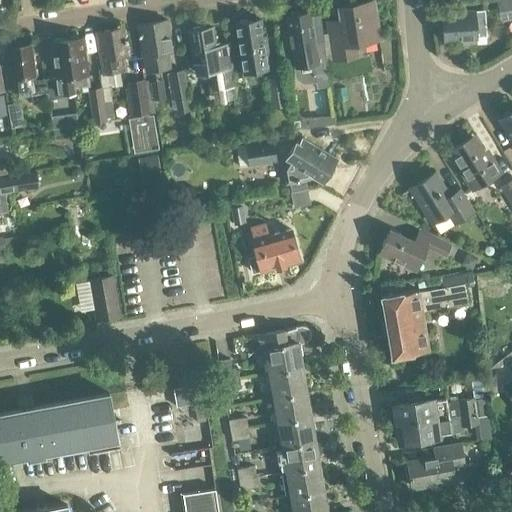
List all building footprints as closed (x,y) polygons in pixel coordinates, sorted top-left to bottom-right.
[(511,1),(498,4),(501,21),(511,19),(511,1)] [(327,22),(329,34),(333,62),(357,58),(355,45),(379,41),(373,3),(339,9),(341,19),(327,22)] [(485,11),(474,12),(460,13),(461,16),(443,17),(444,28),(441,30),(442,37),(445,39),(445,42),(461,41),(462,45),(473,45),(472,40),(477,40),(476,38),(486,38),(485,11)] [(327,85),(325,74),(319,39),(315,40),(310,14),(300,15),(298,13),(292,14),(291,17),(287,17),(289,32),(284,33),(286,46),(291,45),(292,48),(293,48),(296,61),(310,59),(314,87),(327,85)] [(239,25),(236,25),(243,73),(271,69),(266,38),(263,38),(260,21),(249,23),(247,21),(240,22),(239,25)] [(167,22),(139,27),(146,73),(170,69),(168,54),(172,54),(167,22)] [(124,29),(97,33),(104,75),(120,73),(117,59),(129,57),(124,29)] [(229,49),(219,51),(219,46),(216,46),(213,29),(202,31),(199,29),(193,30),(191,33),(188,33),(193,65),(191,68),(204,78),(210,77),(212,91),(224,89),(226,101),(237,99),(229,49)] [(69,41),(67,41),(73,90),(89,88),(84,39),(80,40),(78,38),(71,39),(69,41)] [(73,90),(67,41),(65,42),(63,39),(56,41),(54,43),(51,44),(57,92),(73,90)] [(17,48),(7,49),(13,91),(19,91),(19,97),(37,95),(36,88),(35,77),(36,77),(32,46),(28,46),(27,44),(19,45),(17,48)] [(183,73),(170,75),(175,102),(188,100),(183,73)] [(285,104),(282,73),(267,75),(270,106),(285,104)] [(143,82),(129,84),(134,118),(148,116),(143,82)] [(103,88),(89,90),(94,125),(108,123),(103,88)] [(12,131),(24,128),(20,104),(8,106),(12,131)] [(511,114),(511,115),(508,113),(503,116),(503,120),(500,122),(511,141),(511,114)] [(131,127),(138,125),(143,152),(158,149),(154,123),(153,116),(129,120),(131,127)] [(292,132),(311,129),(309,120),(305,121),(299,116),(290,117),(292,132)] [(473,139),(449,154),(473,191),(500,174),(494,163),(489,165),(473,139)] [(245,147),(248,166),(276,162),(273,142),(245,147)] [(300,143),(289,163),(286,168),(288,184),(313,180),(314,177),(322,182),(323,180),(326,179),(329,174),(329,170),(334,160),(309,146),(308,147),(300,143)] [(141,159),(144,179),(160,177),(157,156),(141,159)] [(0,177),(11,176),(9,164),(0,165),(0,177)] [(0,178),(0,194),(40,186),(37,171),(0,178)] [(435,175),(411,189),(432,223),(448,214),(454,225),(474,213),(460,190),(449,197),(435,175)] [(511,181),(501,188),(511,205),(511,181)] [(308,191),(288,195),(291,208),(310,204),(308,191)] [(242,208),(232,210),(235,225),(246,223),(242,208)] [(270,236),(268,227),(267,224),(250,229),(253,241),(257,258),(250,260),(253,273),(261,271),(262,272),(276,268),(285,266),(300,261),(291,230),(270,236)] [(419,230),(414,242),(390,231),(379,255),(416,271),(427,248),(432,249),(446,256),(451,244),(419,230)] [(468,304),(466,289),(474,288),(472,274),(442,279),(443,289),(419,293),(419,291),(417,291),(417,292),(402,294),(400,294),(400,295),(383,298),(383,297),(382,298),(382,299),(385,317),(383,317),(385,327),(387,326),(392,357),(392,359),(394,358),(411,355),(413,355),(428,352),(430,352),(426,330),(423,312),(468,304)] [(113,277),(89,282),(97,321),(120,317),(113,277)] [(265,350),(266,354),(269,374),(303,368),(299,343),(288,345),(286,331),(250,337),(253,352),(265,350)] [(219,362),(222,382),(240,379),(238,369),(232,370),(230,360),(219,362)] [(308,393),(303,368),(269,374),(274,398),(308,393)] [(498,395),(496,378),(483,379),(484,396),(498,395)] [(241,389),(240,379),(222,382),(224,393),(241,389)] [(203,385),(174,391),(177,408),(205,403),(206,403),(203,385)] [(312,417),(308,393),(274,398),(278,423),(312,417)] [(109,394),(34,409),(20,412),(0,415),(0,462),(28,457),(28,460),(44,457),(44,454),(88,446),(118,440),(115,422),(113,412),(109,394)] [(477,418),(486,416),(484,399),(474,400),(474,399),(458,401),(461,419),(461,420),(477,418)] [(393,406),(396,428),(449,420),(446,401),(433,403),(433,400),(421,402),(419,400),(410,401),(409,404),(393,406)] [(312,417),(278,423),(282,448),(316,442),(312,417)] [(462,428),(473,427),(478,426),(477,418),(461,420),(461,419),(449,420),(396,428),(397,430),(394,432),(395,440),(398,441),(399,444),(438,438),(438,436),(451,434),(463,432),(462,428)] [(229,422),(231,432),(248,429),(246,419),(229,422)] [(250,439),(248,429),(231,432),(232,442),(250,439)] [(321,444),(316,442),(282,448),(286,473),(320,467),(318,455),(322,452),(321,444)] [(461,445),(433,450),(435,459),(406,465),(411,488),(430,485),(431,491),(441,489),(440,483),(455,480),(453,471),(465,468),(461,445)] [(320,467),(286,473),(291,498),(325,492),(320,467)] [(239,481),(257,478),(255,468),(237,471),(239,481)] [(257,478),(239,481),(241,491),(259,488),(257,478)] [(185,511),(218,511),(216,490),(183,495),(185,511)] [(328,511),(325,492),(291,498),(293,511),(328,511)]
